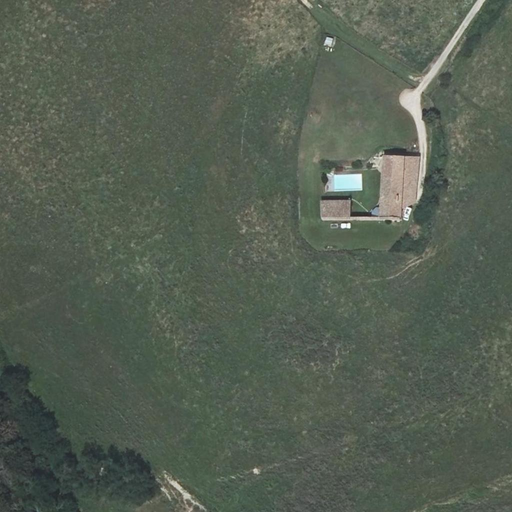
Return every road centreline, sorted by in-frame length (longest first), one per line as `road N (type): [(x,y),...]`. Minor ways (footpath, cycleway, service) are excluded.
road 1 (track): [(482,0),(426,82),(354,42),(301,0)]
road 2 (track): [(58,511),(36,441),(0,375)]
